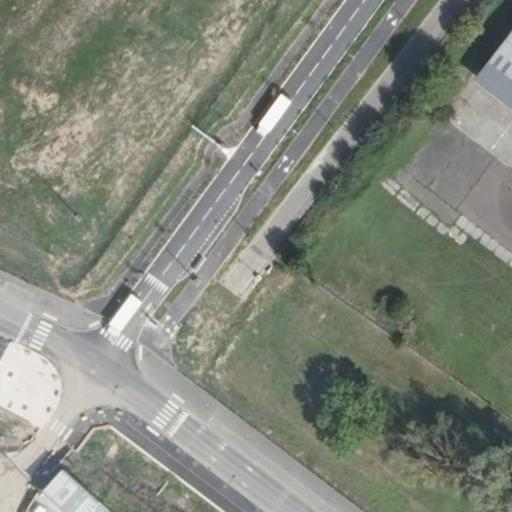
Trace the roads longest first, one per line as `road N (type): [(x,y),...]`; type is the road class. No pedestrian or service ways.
road 1 (residential): [(95,365),(291,511)]
road 2 (residential): [(95,365),(59,430),(0,507)]
